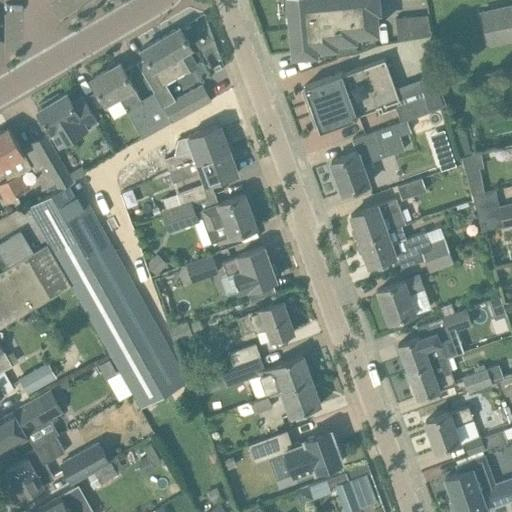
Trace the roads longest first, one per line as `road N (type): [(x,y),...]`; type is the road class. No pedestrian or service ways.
road 1 (residential): [(411,511),(226,0)]
road 2 (unclassified): [(0,97),(167,0)]
